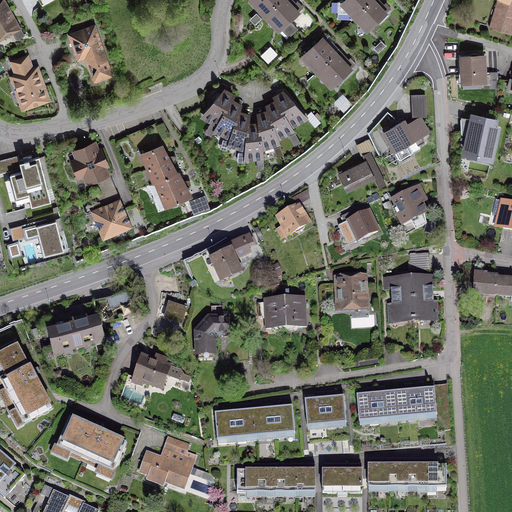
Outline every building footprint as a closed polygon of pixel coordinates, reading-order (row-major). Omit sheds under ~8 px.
[(280,0),(254,0),(267,13),(280,0)] [(280,0),(267,13),(289,36),(297,28),(289,20),(298,12),(287,0),(280,0)] [(372,0),(345,0),(344,2),(356,15),(372,0)] [(369,29),(386,13),(373,0),(372,0),(356,15),(369,29)] [(511,0),(509,0),(509,2),(505,0),(498,0),(492,27),(511,33),(511,0)] [(0,37),(17,27),(2,2),(0,2),(0,37)] [(94,80),(110,75),(93,28),(63,38),(68,53),(76,50),(79,58),(86,55),(94,80)] [(337,53),(322,38),(305,54),(319,69),(337,53)] [(270,47),(262,55),(268,62),(276,54),(270,47)] [(334,85),(351,69),(337,53),(319,69),(334,85)] [(504,53),(489,54),(490,68),(504,68),(504,53)] [(484,56),(460,58),(462,83),(486,81),(484,56)] [(18,76),(32,71),(27,58),(13,63),(18,76)] [(32,71),(18,76),(13,78),(23,107),(46,98),(36,70),(32,71)] [(203,115),(219,123),(231,102),(233,96),(223,91),(203,115)] [(276,102),(290,125),(305,116),(285,93),(275,99),(276,102)] [(425,95),(412,96),(413,116),(426,115),(425,95)] [(343,96),(336,103),(340,107),(348,100),(343,96)] [(216,128),(231,136),(239,114),(240,107),(231,102),(219,123),(216,128)] [(293,129),(290,125),(276,102),(267,107),(268,112),(277,137),(293,129)] [(279,141),(277,137),(268,112),(258,116),(259,125),(262,147),(279,141)] [(493,118),(472,113),(463,152),(491,158),(498,128),(491,127),(493,118)] [(229,143),(246,147),(249,126),(249,117),(239,114),(231,136),(229,143)] [(406,121),(382,135),(395,156),(429,135),(420,121),(409,127),(406,121)] [(156,125),(149,128),(155,141),(162,138),(156,125)] [(263,155),(262,147),(259,125),(249,126),(246,147),(246,157),(263,155)] [(149,128),(142,131),(148,144),(155,141),(149,128)] [(142,131),(135,134),(141,147),(148,144),(142,131)] [(135,134),(128,137),(134,150),(141,147),(135,134)] [(94,144),(75,152),(78,160),(73,162),(79,176),(84,174),(88,181),(107,173),(94,144)] [(150,169),(170,160),(163,144),(143,153),(150,169)] [(366,163),(338,175),(346,194),(374,181),(378,191),(386,187),(371,154),(363,157),(366,163)] [(18,155),(0,159),(0,174),(22,168),(22,171),(10,174),(16,197),(28,193),(31,206),(50,201),(38,157),(20,162),(18,155)] [(150,169),(156,182),(176,173),(170,160),(150,169)] [(176,173),(156,182),(149,185),(155,197),(185,184),(179,172),(176,173)] [(110,175),(96,180),(101,191),(114,186),(110,175)] [(185,184),(155,197),(160,208),(190,195),(185,184)] [(114,186),(101,191),(95,194),(99,204),(105,201),(106,203),(120,198),(114,186)] [(419,187),(393,199),(400,214),(398,215),(403,225),(426,214),(421,204),(426,202),(419,187)] [(511,203),(496,200),(493,215),(502,217),(500,228),(511,230),(511,203)] [(120,201),(91,212),(101,237),(129,226),(120,201)] [(298,206),(278,217),(289,235),(309,223),(298,206)] [(369,210),(337,225),(344,239),(347,238),(351,245),(379,232),(369,210)] [(45,256),(64,250),(55,221),(25,229),(24,224),(9,228),(13,241),(38,234),(45,256)] [(225,254),(212,261),(221,281),(240,273),(232,256),(248,249),(244,239),(222,249),(225,254)] [(17,243),(9,245),(11,255),(20,253),(17,243)] [(424,254),(410,255),(410,263),(425,262),(424,254)] [(497,274),(475,273),(474,291),(496,292),(497,277),(497,274)] [(366,275),(336,277),(338,306),(368,305),(366,275)] [(511,277),(497,277),(496,292),(496,296),(511,296),(511,277)] [(436,316),(434,279),(411,280),(414,321),(423,320),(423,316),(436,316)] [(411,280),(394,281),(396,319),(405,318),(405,321),(414,321),(411,280)] [(124,291),(85,303),(90,318),(129,306),(124,291)] [(303,298),(285,299),(286,328),(294,328),(294,324),(304,323),(303,298)] [(276,329),(286,328),(285,299),(262,300),(262,304),(258,304),(258,317),(268,316),(268,326),(276,325),(276,329)] [(186,308),(169,303),(164,319),(181,324),(186,308)] [(198,352),(213,352),(213,344),(216,344),(216,340),(218,337),(218,334),(227,333),(226,317),(219,317),(217,319),(210,319),(199,331),(199,339),(198,340),(198,352)] [(98,318),(70,325),(75,343),(90,339),(90,342),(104,339),(98,318)] [(75,343),(70,325),(47,331),(53,352),(63,350),(63,346),(75,343)] [(402,335),(388,336),(388,352),(403,351),(402,335)] [(17,428),(54,410),(22,344),(5,353),(0,355),(0,380),(6,393),(1,396),(17,428)] [(335,348),(320,349),(321,364),(336,363),(335,348)] [(249,349),(236,349),(236,362),(250,362),(249,349)] [(302,353),(287,354),(287,356),(288,368),(303,368),(302,353)] [(134,379),(162,389),(170,367),(165,365),(167,359),(158,356),(156,362),(142,357),(134,379)] [(287,356),(273,357),(274,371),(288,370),(288,368),(287,356)] [(449,383),(437,383),(437,393),(448,394),(449,383)] [(434,388),(415,390),(417,416),(436,415),(434,388)] [(415,390),(395,391),(398,418),(417,416),(415,390)] [(395,391),(376,393),(378,420),(398,418),(395,391)] [(376,393),(357,395),(359,422),(378,420),(376,393)] [(343,396),(324,398),(326,425),(346,423),(343,396)] [(324,398),(304,400),(307,427),(326,425),(324,398)] [(292,406),(273,408),(275,434),(295,433),(292,406)] [(273,408),(253,410),(256,436),(275,434),(273,408)] [(234,411),(237,438),(256,436),(253,410),(234,411)] [(234,411),(215,413),(217,440),(237,438),(234,411)] [(134,442),(73,415),(54,456),(69,463),(72,456),(100,469),(97,477),(115,485),(134,442)] [(138,476),(184,492),(196,459),(186,456),(189,448),(168,440),(161,459),(146,454),(138,476)] [(16,465),(2,453),(0,455),(0,494),(5,498),(25,475),(15,466),(16,465)] [(388,488),(388,465),(368,465),(368,488),(388,488)] [(407,488),(407,465),(388,465),(388,488),(407,488)] [(426,488),(426,465),(407,465),(407,488),(426,488)] [(446,465),(426,465),(426,488),(446,488),(446,465)] [(256,493),(256,471),(237,471),(237,493),(256,493)] [(276,493),(276,471),(256,471),(256,493),(276,493)] [(295,493),(295,471),(276,471),(276,493),(295,493)] [(315,493),(314,471),(295,471),(295,493),(315,493)] [(342,493),(342,471),(323,471),(322,493),(342,493)] [(362,471),(342,471),(342,493),(362,493),(362,471)] [(53,490),(43,511),(98,511),(99,511),(53,490)]
